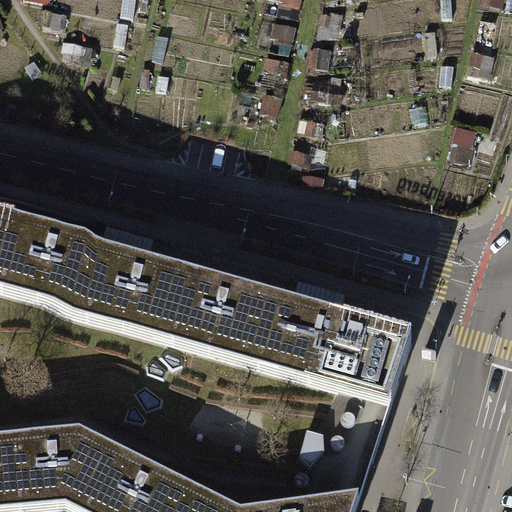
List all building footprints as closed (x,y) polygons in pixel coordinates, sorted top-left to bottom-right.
[(151,0),(138,0),(136,17),(147,19),(151,0)] [(306,0),(286,0),(283,16),(303,20),(306,0)] [(452,0),(442,0),(444,21),(454,20),(452,0)] [(507,0),(483,0),(483,5),(506,9),(507,0)] [(187,6),(180,4),(176,23),(184,25),(187,6)] [(70,14),(44,9),(41,25),(67,30),(70,14)] [(357,16),(331,13),(329,33),(355,36),(357,16)] [(298,28),(274,23),(271,41),(295,46),(298,28)] [(169,39),(160,37),(155,63),(164,65),(169,39)] [(424,38),(413,39),(416,61),(426,59),(424,38)] [(96,47),(65,41),(63,54),(94,60),(96,47)] [(0,54),(4,64),(23,57),(18,45),(0,52),(0,54)] [(334,50),(316,49),(315,71),(332,73),(334,50)] [(496,58),(475,54),(473,66),(493,70),(496,58)] [(296,62),(271,57),(268,71),(293,76),(296,62)] [(441,67),(417,70),(419,81),(442,78),(441,67)] [(121,69),(116,68),(111,89),(116,90),(121,69)] [(157,73),(147,71),(143,91),(153,93),(157,73)] [(327,86),(309,84),(307,102),(325,104),(327,86)] [(95,88),(89,92),(100,110),(106,106),(95,88)] [(259,92),(241,89),(238,106),(256,110),(259,92)] [(285,98),(267,94),(264,112),(281,115),(285,98)] [(320,123),(301,120),(299,134),(318,136),(320,123)] [(479,129),(459,125),(452,164),(471,168),(479,129)] [(383,138),(375,140),(377,153),(386,151),(383,138)] [(312,155),(294,151),(291,167),(309,171),(312,155)] [(454,175),(445,173),(440,194),(450,196),(454,175)] [(378,175),(370,175),(370,187),(378,187),(378,175)] [(328,180),(311,177),(310,184),(326,187),(328,180)] [(87,256),(0,230),(0,511),(358,511),(360,506),(390,417),(413,346),(87,256)]
